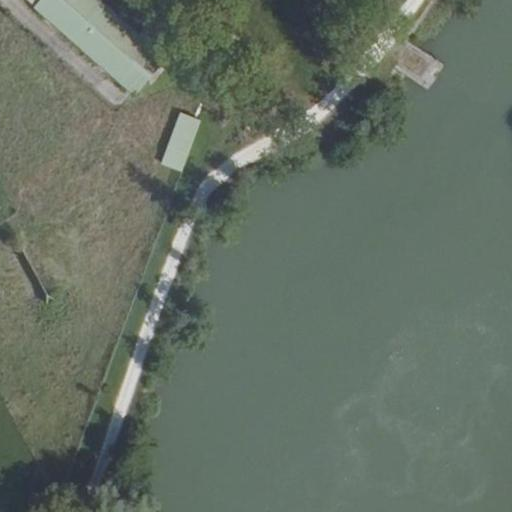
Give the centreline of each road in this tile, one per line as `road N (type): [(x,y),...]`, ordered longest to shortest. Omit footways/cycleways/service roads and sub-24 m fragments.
road 1 (track): [(89,511),(147,345),(207,208),(395,0)]
road 2 (track): [(8,0),(153,136)]
